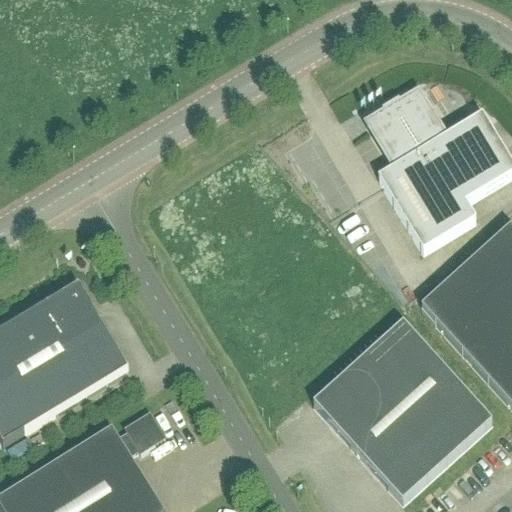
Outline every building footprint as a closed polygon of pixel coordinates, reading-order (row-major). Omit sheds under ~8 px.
[(443,144),(418,104),(399,115),(402,120),(391,126),(388,122),(369,134),(393,174),(397,172),(399,175),(378,187),(423,261),(476,229),(476,228),(450,243),(440,227),(511,183),(511,172),(482,124),(441,149),(439,146),(443,144)] [(511,235),(421,316),(511,416),(511,235)] [(94,321),(78,295),(49,312),(0,341),(0,447),(3,454),(128,378),(94,321)] [(401,511),(403,511),(493,431),(403,332),(313,413),(401,511)] [(0,511),(157,511),(128,465),(138,459),(141,462),(165,447),(150,423),(125,438),(128,442),(118,448),(112,439),(0,509),(0,511)]
